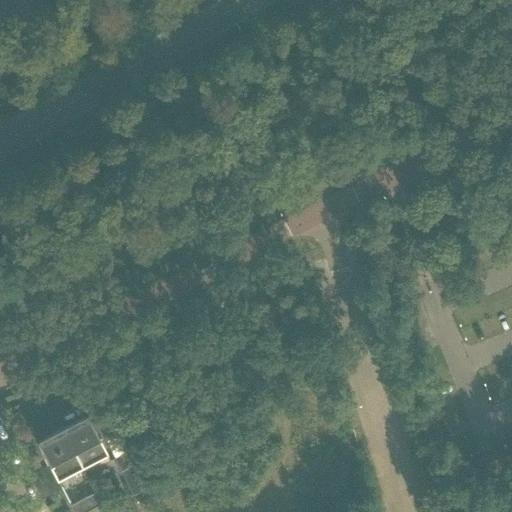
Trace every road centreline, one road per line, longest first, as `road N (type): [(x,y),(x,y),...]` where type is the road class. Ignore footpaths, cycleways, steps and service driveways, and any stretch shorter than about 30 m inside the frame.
road 1 (unclassified): [(0,361),(173,287),(321,210)]
road 2 (residential): [(409,511),(321,210)]
road 3 (primary): [(0,150),(264,0)]
road 4 (unclassified): [(321,210),(511,126)]
